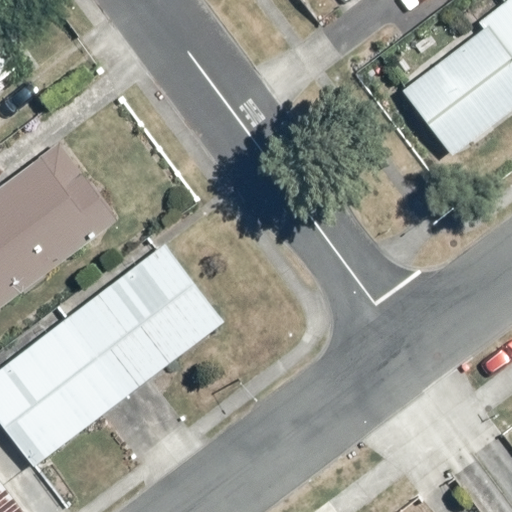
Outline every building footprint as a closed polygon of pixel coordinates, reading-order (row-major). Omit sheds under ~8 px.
[(511,1),(399,84),(450,153),(511,107),(511,1)] [(0,37),(0,75),(18,61),(0,37)] [(0,309),(122,219),(62,145),(0,191),(0,309)] [(0,416),(38,466),(223,325),(165,248),(0,367),(0,416)] [(0,511),(24,511),(0,480),(0,511)]
